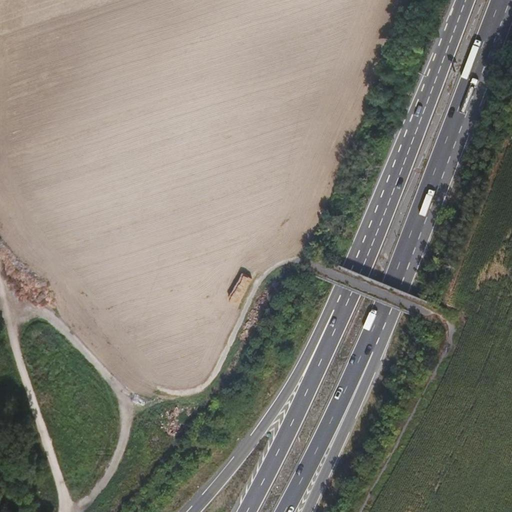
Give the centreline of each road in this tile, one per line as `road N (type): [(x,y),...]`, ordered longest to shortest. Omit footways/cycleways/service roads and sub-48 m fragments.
road 1 (trunk): [(373,338),(504,0)]
road 2 (trunk): [(463,0),(341,307)]
road 3 (trunk): [(341,307),(195,511)]
road 4 (track): [(131,393),(203,389),(261,279),(282,262),(307,264)]
road 5 (track): [(0,283),(65,511)]
road 6 (trunk): [(341,307),(247,511)]
road 7 (trunk): [(284,511),(373,338)]
road 8 (trunk): [(308,511),(375,359),(373,338)]
